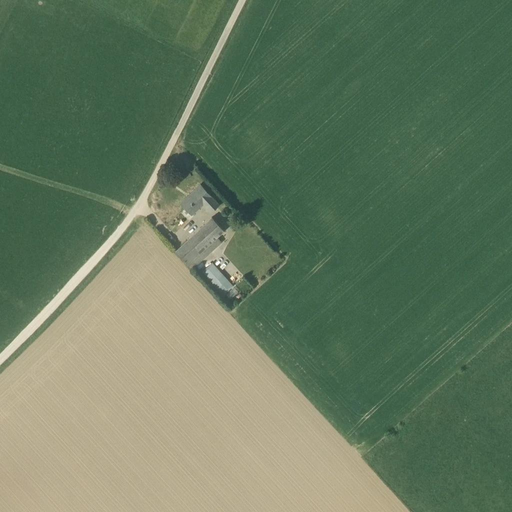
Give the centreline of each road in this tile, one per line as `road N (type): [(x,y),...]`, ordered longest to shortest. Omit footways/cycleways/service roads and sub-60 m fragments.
road 1 (unclassified): [(117,238),(244,0)]
road 2 (track): [(0,363),(117,238)]
